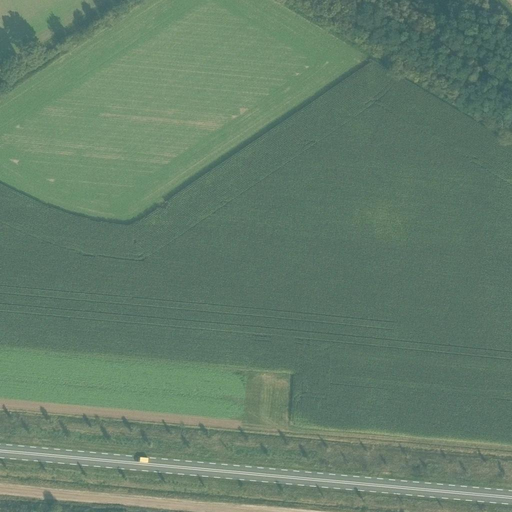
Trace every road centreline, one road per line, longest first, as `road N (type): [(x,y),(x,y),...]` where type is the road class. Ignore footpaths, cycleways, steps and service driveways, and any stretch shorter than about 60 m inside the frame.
road 1 (secondary): [(511,498),(0,451)]
road 2 (track): [(0,404),(511,449)]
road 3 (track): [(244,511),(0,489)]
road 4 (track): [(117,0),(0,77)]
